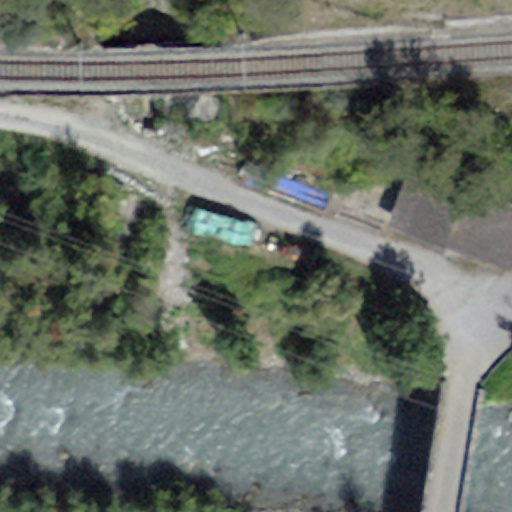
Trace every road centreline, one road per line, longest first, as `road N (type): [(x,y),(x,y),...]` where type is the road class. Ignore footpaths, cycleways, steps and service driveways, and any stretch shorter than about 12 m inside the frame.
road 1 (track): [(465,356),(444,302),(414,263),(0,119)]
road 2 (unclassified): [(511,318),(474,340),(465,356),(439,511)]
